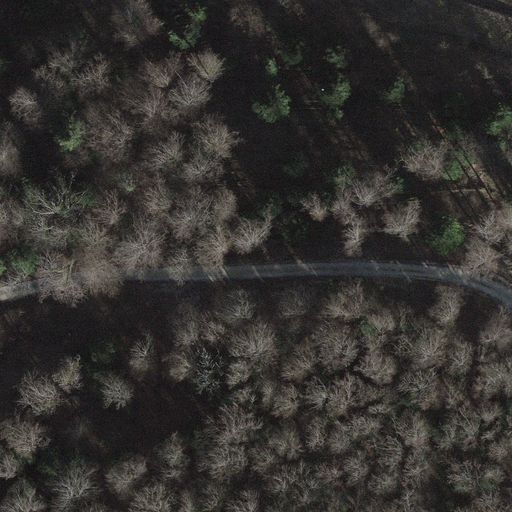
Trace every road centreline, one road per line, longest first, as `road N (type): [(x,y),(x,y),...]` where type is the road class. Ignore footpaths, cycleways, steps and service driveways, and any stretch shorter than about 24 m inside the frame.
road 1 (track): [(0,293),(110,273),(430,270),(501,287),(511,297)]
road 2 (track): [(0,382),(179,272)]
